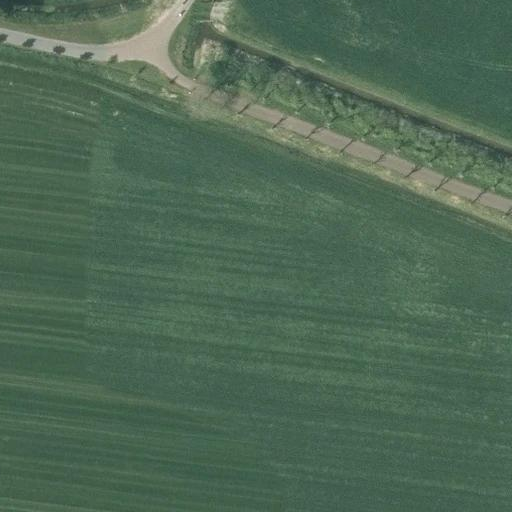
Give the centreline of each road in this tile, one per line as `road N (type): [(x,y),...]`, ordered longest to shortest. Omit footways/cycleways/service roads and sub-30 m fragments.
road 1 (unclassified): [(146,44),(182,81),(511,211)]
road 2 (unclassified): [(0,36),(88,54),(146,44)]
